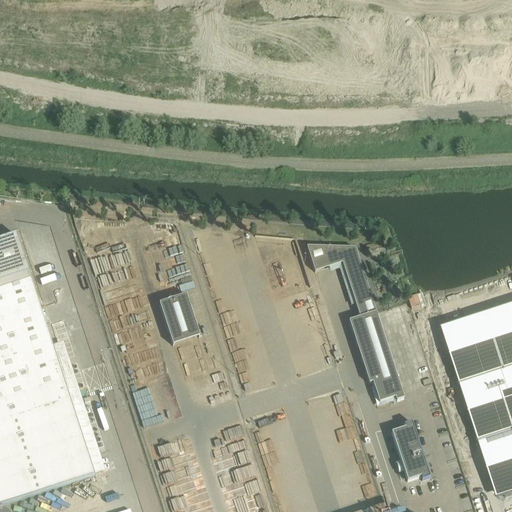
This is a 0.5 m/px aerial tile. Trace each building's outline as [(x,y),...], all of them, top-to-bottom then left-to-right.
[(0,508),(95,477),(16,237),(16,236),(0,241),(0,508)] [(355,250),(306,249),(315,274),(342,265),(360,320),(349,323),(369,386),(373,385),(379,405),(395,400),(396,403),(404,401),(355,250)] [(209,278),(222,328),(242,322),(239,310),(230,313),(226,299),(237,296),(234,285),(225,287),(222,275),(209,278)] [(173,348),(200,339),(186,297),(159,306),(173,348)] [(511,307),(442,330),(495,493),(497,501),(505,499),(511,496),(511,307)] [(246,336),(236,338),(238,349),(249,347),(246,336)] [(245,383),(260,378),(257,369),(247,372),(242,372),(250,369),(248,364),(248,354),(246,348),(246,358),(238,358),(238,369),(240,375),(243,383),(245,383)] [(430,480),(412,424),(404,427),(405,430),(391,435),(401,464),(403,464),(405,472),(404,472),(407,484),(421,479),(422,482),(430,480)] [(267,431),(258,433),(280,511),(293,511),(287,489),(289,488),(283,464),(277,466),(267,431)]
